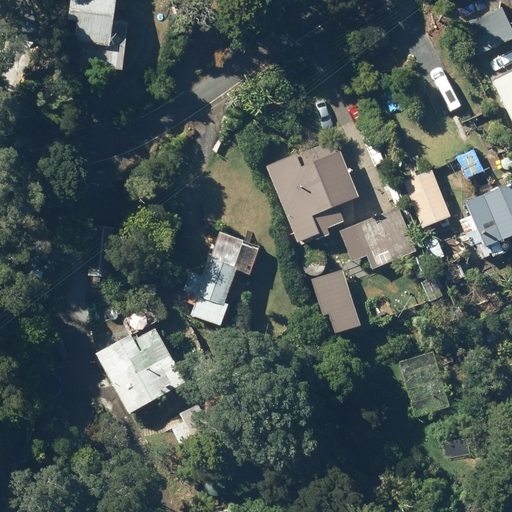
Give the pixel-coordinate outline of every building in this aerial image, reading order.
[(66,0),(57,60),(118,69),(126,21),(108,18),(110,0),(66,0)] [(498,8),(463,23),(476,54),(511,38),(498,8)] [(511,68),(488,80),(511,129),(511,142),(509,143),(511,148),(511,68)] [(394,86),(394,83),(385,82),(385,86),(371,86),(371,109),(400,110),(400,87),(394,86)] [(333,153),(328,139),(263,166),(295,243),(316,233),(309,216),(355,197),(336,151),(333,153)] [(475,147),(456,157),(465,177),(485,167),(475,147)] [(448,217),(429,170),(401,181),(419,228),(448,217)] [(511,181),(463,202),(469,216),(456,221),(467,248),(474,245),(479,259),(489,255),(490,258),(501,253),(496,241),(511,234),(511,181)] [(396,207),(329,234),(342,268),(364,258),(368,270),(414,250),(396,207)] [(247,275),(257,246),(215,231),(199,274),(187,270),(181,289),(192,293),(192,296),(193,297),(187,315),(217,325),(224,303),(221,302),(232,270),(247,275)] [(422,241),(430,263),(442,258),(433,236),(422,241)] [(108,259),(87,257),(85,276),(106,278),(108,259)] [(455,278),(449,263),(439,267),(445,282),(455,278)] [(414,278),(424,274),(422,266),(412,269),(414,278)] [(309,278),(317,302),(331,298),(324,273),(309,278)] [(346,333),(340,308),(324,312),(331,337),(346,333)] [(124,413),(180,383),(153,329),(126,343),(127,346),(99,361),(124,413)] [(396,363),(413,418),(447,408),(430,353),(396,363)]
